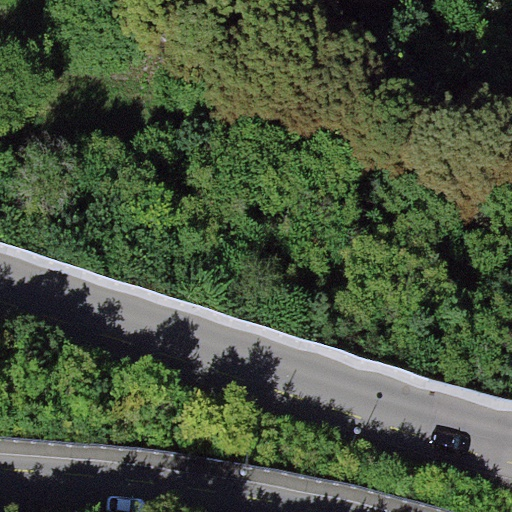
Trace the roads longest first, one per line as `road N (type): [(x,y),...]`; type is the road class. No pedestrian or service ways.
road 1 (residential): [(511,448),(0,289)]
road 2 (residential): [(0,485),(132,494),(234,511)]
